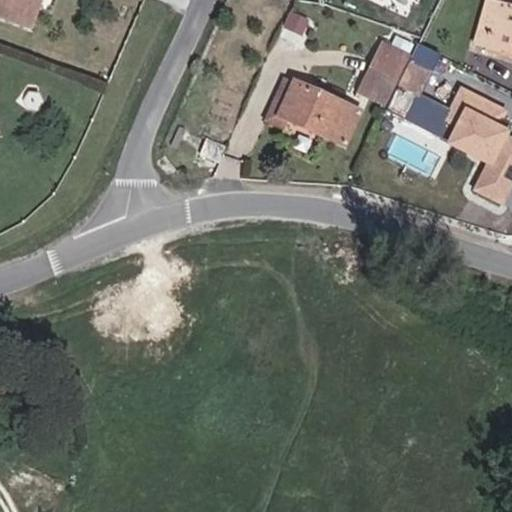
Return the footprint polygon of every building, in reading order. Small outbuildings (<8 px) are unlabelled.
[(18,4),(19,0),(0,0),(0,14),(28,25),(33,9),(18,4)] [(33,9),(36,0),(19,0),(18,4),(33,9)] [(511,4),(498,0),(492,0),(487,17),(500,22),(493,44),(511,49),(511,4)] [(319,26),(298,15),(286,38),(308,49),(319,26)] [(404,63),(378,49),(360,87),(387,100),(404,63)] [(422,89),(431,72),(413,63),(404,81),(422,89)] [(289,121),(279,117),(296,80),(288,76),(266,120),(286,129),(289,121)] [(296,80),(279,117),(289,121),(346,145),(363,109),(296,80)] [(39,88),(28,91),(26,101),(33,110),(43,108),(47,97),(39,88)] [(511,139),(495,131),(505,112),(462,91),(446,123),(466,133),(459,148),(475,156),(480,147),(496,154),(491,164),(478,190),(503,203),(511,185),(511,139)] [(459,148),(466,133),(446,123),(439,138),(459,148)] [(211,139),(204,153),(221,162),(228,147),(211,139)] [(491,164),(496,154),(480,147),(475,156),(491,164)]
